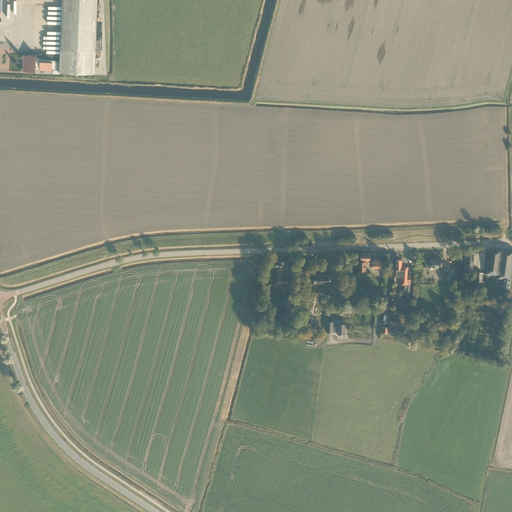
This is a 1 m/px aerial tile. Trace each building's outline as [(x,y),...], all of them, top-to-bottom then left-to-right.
[(62,0),(60,59),(60,61),(45,59),(39,59),(39,57),(37,57),(37,58),(36,58),(36,55),(23,55),(22,72),(36,72),(36,69),(39,69),(39,71),(52,71),(52,69),(60,70),(60,73),(95,74),(96,51),(99,51),(100,40),(97,40),(97,0),(62,0)] [(510,277),(511,277),(511,250),(500,249),(487,248),(484,274),(495,275),(495,278),(501,279),(500,282),(503,282),(503,288),(509,288),(510,277)] [(466,253),(466,272),(474,272),(475,253),(466,253)] [(370,262),(370,255),(361,255),(360,262),(359,262),(359,271),(365,271),(365,263),(369,263),(369,262),(370,262)] [(394,269),(394,276),(400,276),(400,284),(406,284),(410,285),(411,279),(407,279),(408,266),(401,266),(401,259),(396,259),(396,269),(394,269)] [(442,269),(442,259),(430,259),(430,268),(439,268),(439,270),(442,270),(442,275),(447,275),(447,269),(442,269)] [(283,268),(289,269),(290,262),(276,261),(275,268),(277,268),(275,285),(290,286),(290,278),(282,277),(283,268)] [(483,273),(475,272),(474,284),(482,285),(483,273)] [(314,277),(314,282),(313,282),(313,283),(315,283),(329,282),(331,281),(331,282),(332,281),(332,280),(333,280),(333,279),(332,278),(333,278),(333,277),(332,277),(331,276),(332,276),(331,276),(329,275),(315,276),(315,275),(313,275),(313,277),(314,277)] [(390,316),(389,326),(389,327),(388,327),(382,327),(382,333),(387,333),(387,332),(390,332),(393,331),(394,329),(394,326),(394,325),(397,325),(397,324),(401,324),(402,319),(396,318),(396,317),(390,316)] [(333,322),(326,322),(326,332),(333,332),(333,331),(338,331),(337,335),(346,335),(346,324),(337,324),(333,324),(333,322)]
